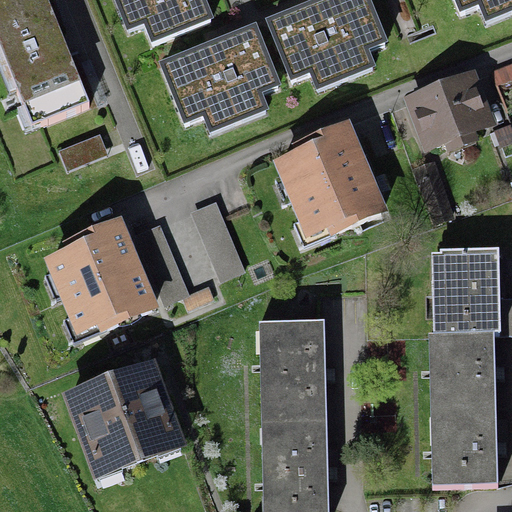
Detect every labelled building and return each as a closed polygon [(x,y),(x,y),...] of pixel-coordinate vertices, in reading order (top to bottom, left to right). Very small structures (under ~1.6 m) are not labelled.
[(90,115),(43,0),(24,0),(0,9),(0,66),(29,138),(90,115)] [(196,0),(111,0),(126,33),(143,26),(151,45),(206,23),(196,0)] [(366,51),(386,43),(368,0),(338,0),(272,28),(295,83),(313,76),(319,92),(374,69),(366,51)] [(511,0),(458,0),(465,15),(482,8),(489,24),(511,14),(511,0)] [(259,96),(279,88),(257,35),(165,73),(188,128),(206,121),(212,137),(267,114),(259,96)] [(511,66),(493,74),(497,86),(511,80),(511,66)] [(471,83),(411,105),(426,147),(486,126),(471,83)] [(349,133),(269,164),(305,256),(385,225),(349,133)] [(98,144),(58,159),(66,180),(107,165),(98,144)] [(430,166),(413,173),(434,225),(450,219),(430,166)] [(216,206),(197,214),(225,282),(245,274),(216,206)] [(157,230),(136,239),(163,308),(184,300),(157,230)] [(113,236),(33,267),(68,359),(149,328),(113,236)] [(433,338),(496,337),(495,307),(494,259),(431,260),(433,338)] [(511,306),(495,307),(496,337),(511,336),(511,306)] [(262,428),(330,427),(328,328),(260,330),(262,428)] [(496,337),(433,338),(434,412),(498,411),(496,337)] [(145,371),(68,404),(98,474),(175,441),(145,371)] [(498,411),(434,412),(435,493),(500,491),(498,411)] [(331,511),(330,427),(262,428),(264,511),(331,511)]
